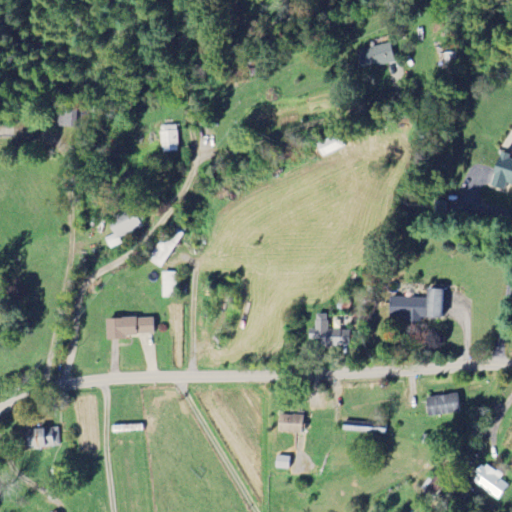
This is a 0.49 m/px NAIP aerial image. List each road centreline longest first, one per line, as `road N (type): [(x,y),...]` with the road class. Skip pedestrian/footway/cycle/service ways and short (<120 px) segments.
road 1 (residential): [(0,406),(101,378),(511,365)]
road 2 (residential): [(65,383),(80,289),(136,247),(189,178),(198,68),(301,0)]
road 3 (residential): [(101,378),(114,511)]
